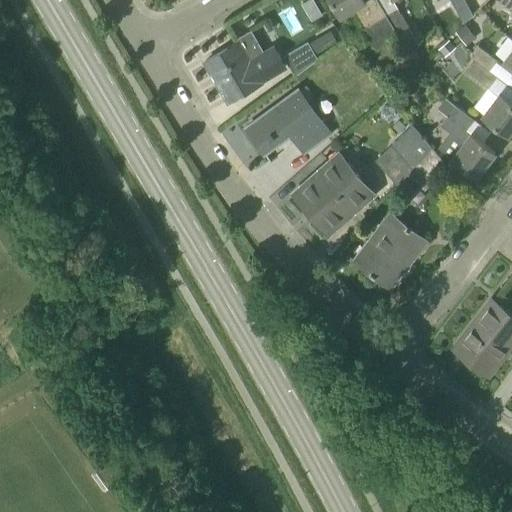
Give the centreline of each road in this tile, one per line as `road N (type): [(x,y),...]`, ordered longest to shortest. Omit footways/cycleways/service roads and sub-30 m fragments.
road 1 (tertiary): [(338,511),(45,0)]
road 2 (residential): [(400,355),(287,255),(143,43)]
road 3 (residential): [(400,355),(511,217)]
road 4 (residential): [(511,444),(400,355)]
